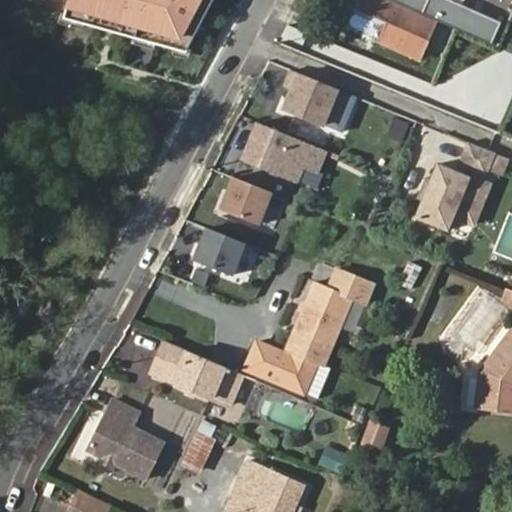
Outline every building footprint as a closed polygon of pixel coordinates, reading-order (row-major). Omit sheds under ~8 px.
[(64,0),(60,16),(184,51),(210,0),(64,0)] [(382,36),(422,55),(437,22),(436,22),(388,0),(367,0),(360,15),(387,27),(382,36)] [(427,0),(396,0),(422,11),(427,0)] [(505,25),(449,0),(428,0),(423,11),(438,18),(436,22),(437,22),(496,49),(505,25)] [(319,125),(335,90),(289,70),(283,85),(289,87),(280,108),(319,125)] [(346,136),(356,96),(340,92),(330,132),(346,136)] [(319,166),(328,146),(261,119),(247,154),(299,176),(306,161),(319,166)] [(409,128),(397,122),(389,139),(402,145),(409,128)] [(484,177),(494,154),(485,151),(466,142),(457,165),(484,177)] [(459,219),(468,201),(478,205),(487,186),(435,164),(412,217),(445,231),(451,216),(459,219)] [(395,176),(384,172),(379,185),(390,189),(395,176)] [(255,226),(268,193),(229,179),(217,211),(255,226)] [(233,227),(216,221),(211,233),(228,239),(233,227)] [(230,279),(242,246),(204,232),(191,265),(230,279)] [(413,290),(422,268),(408,262),(399,284),(413,290)] [(318,280),(290,348),(327,363),(355,296),(368,302),(376,282),(339,267),(331,286),(318,280)] [(192,275),(187,286),(199,291),(204,279),(192,275)] [(480,410),(511,414),(511,337),(486,371),(480,410)] [(231,403),(244,370),(169,339),(155,371),(190,385),(199,389),(231,403)] [(195,399),(199,389),(190,385),(186,394),(195,399)] [(138,412),(112,399),(87,447),(102,454),(112,459),(146,478),(163,444),(130,426),(138,412)] [(383,420),(364,413),(355,437),(375,444),(383,420)] [(200,474),(216,441),(210,436),(215,427),(200,422),(181,466),(200,474)] [(326,452),(318,468),(335,475),(342,458),(326,452)] [(382,459),(367,453),(361,468),(377,473),(382,459)] [(112,459),(102,454),(100,459),(109,464),(112,459)] [(224,511),(291,511),(304,485),(248,461),(224,511)] [(106,511),(111,502),(80,487),(72,504),(87,511),(106,511)]
